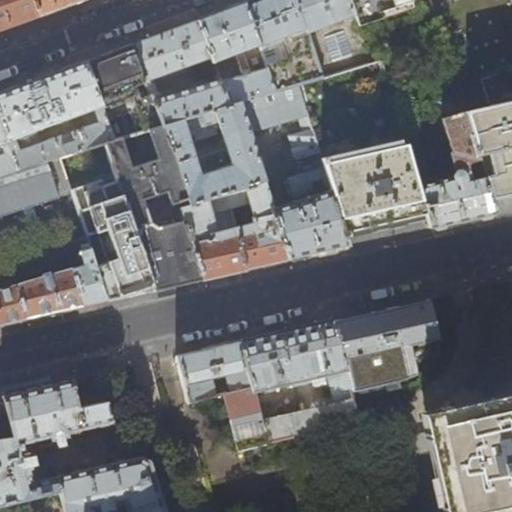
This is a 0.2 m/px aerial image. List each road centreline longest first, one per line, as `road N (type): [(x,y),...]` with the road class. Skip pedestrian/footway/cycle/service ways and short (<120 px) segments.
road 1 (tertiary): [(511,242),(0,356)]
road 2 (residential): [(0,61),(165,0)]
